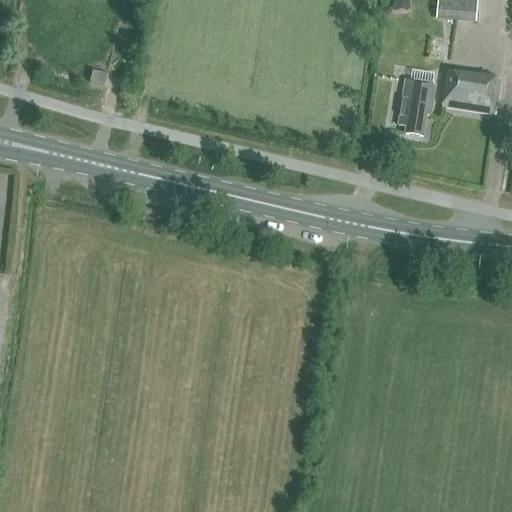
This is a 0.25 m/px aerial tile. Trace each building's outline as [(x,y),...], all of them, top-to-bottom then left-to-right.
[(392,0),(393,9),(410,8),(409,0),(392,0)] [(438,0),(437,20),(476,24),(478,2),(458,0),(438,0)] [(90,83),(105,87),(108,75),(93,71),(90,83)] [(495,117),(501,81),(447,73),(442,109),(495,117)] [(406,129),(405,136),(423,138),(426,117),(430,118),(435,87),(406,82),(398,127),(406,129)]
